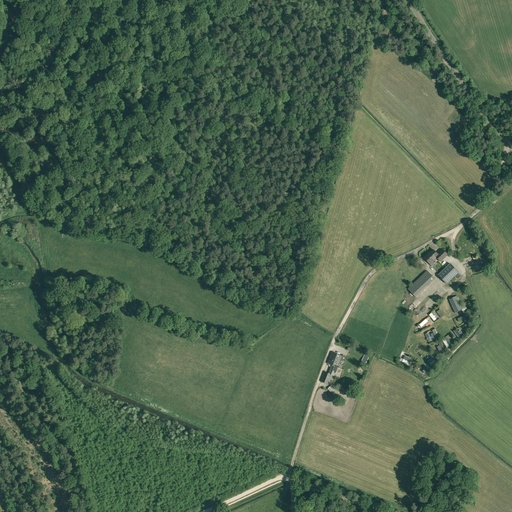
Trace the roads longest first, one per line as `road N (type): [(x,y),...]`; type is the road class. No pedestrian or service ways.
road 1 (track): [(507,139),(494,190),(476,212),(366,281),(337,331),(293,460)]
road 2 (unclassified): [(87,511),(68,448),(0,357)]
road 3 (unclassified): [(511,144),(406,0)]
